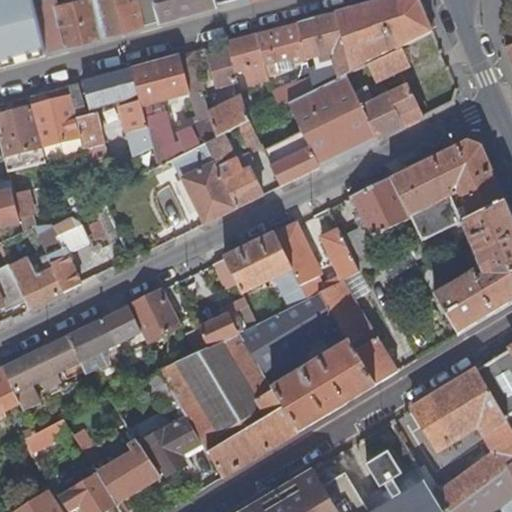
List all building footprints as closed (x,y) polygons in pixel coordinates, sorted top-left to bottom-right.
[(0,0),(0,49),(13,46),(14,51),(46,42),(35,0),(0,0)] [(35,0),(46,42),(48,50),(79,42),(103,35),(94,0),(35,0)] [(153,0),(94,0),(103,35),(134,27),(158,21),(153,0)] [(187,13),(216,5),(215,0),(153,0),(158,21),(187,13)] [(391,0),(367,7),(334,16),(350,75),(364,68),(361,54),(368,52),(365,42),(360,43),(358,37),(383,28),(395,53),(399,51),(432,35),(418,4),(411,0),(391,0)] [(316,21),(296,26),(306,62),(331,56),(335,73),(311,81),(314,93),(345,78),(350,75),(334,16),(316,21)] [(276,32),(256,37),(265,68),(288,62),(290,67),(306,62),(296,26),(276,32)] [(265,68),(256,37),(242,41),(225,46),(235,77),(244,74),(248,90),(270,84),(265,68)] [(16,59),(48,50),(46,42),(14,51),(16,59)] [(511,70),(511,45),(503,49),(511,70)] [(0,63),(16,59),(14,51),(13,46),(0,49),(0,63)] [(408,69),(399,51),(395,53),(367,67),(375,85),(408,69)] [(217,91),(236,85),(227,56),(208,62),(217,91)] [(131,71),(138,99),(140,104),(152,150),(158,170),(173,162),(177,160),(164,115),(160,117),(157,106),(189,97),(187,88),(200,85),(194,62),(181,65),(179,58),(155,64),(131,71)] [(104,78),(82,84),(89,111),(138,99),(131,71),(104,78)] [(288,106),(287,106),(301,135),(319,171),(348,157),(378,142),(354,95),(345,78),(314,93),(288,106)] [(314,93),(311,81),(273,95),(278,111),(287,106),(288,106),(314,93)] [(75,86),(69,88),(71,100),(81,140),(87,167),(107,162),(96,117),(87,119),(75,86)] [(378,142),(423,120),(407,87),(372,104),(365,89),(354,95),(378,142)] [(176,138),(184,157),(204,147),(222,138),(237,131),(249,124),(241,99),(208,115),(203,102),(192,106),(199,127),(176,138)] [(71,100),(31,111),(42,151),(81,140),(71,100)] [(152,150),(140,104),(119,109),(126,137),(142,133),(147,152),(152,150)] [(31,111),(0,119),(0,148),(7,175),(45,166),(42,151),(31,111)] [(260,146),(249,124),(237,131),(247,152),(260,146)] [(319,171),(301,135),(263,154),(281,190),(302,180),(319,171)] [(222,138),(204,147),(237,211),(263,198),(250,171),(241,175),(222,138)] [(422,245),(505,204),(487,161),(480,147),(467,143),(389,181),(410,223),(422,245)] [(184,157),(177,160),(173,162),(204,227),(237,211),(204,147),(184,157)] [(355,198),(351,200),(364,228),(341,240),(359,276),(374,269),(384,264),(373,241),(410,223),(389,181),(355,198)] [(27,194),(14,198),(20,222),(32,218),(33,218),(27,194)] [(12,195),(0,197),(0,230),(20,225),(12,195)] [(99,198),(95,200),(74,211),(80,222),(105,210),(99,198)] [(511,220),(505,204),(422,245),(408,252),(414,264),(466,239),(482,272),(475,275),(475,274),(442,293),(440,284),(432,270),(421,276),(458,337),(511,304),(511,220)] [(321,231),(339,225),(333,207),(315,213),(321,231)] [(32,218),(20,222),(24,235),(35,230),(32,218)] [(296,227),(274,237),(306,302),(318,296),(323,294),(316,280),(320,278),(296,227)] [(56,232),(39,240),(49,262),(65,296),(81,288),(67,256),(91,245),(83,228),(59,239),(56,232)] [(320,240),(342,284),(359,276),(341,240),(337,232),(320,240)] [(225,261),(237,287),(241,296),(276,280),(290,310),(306,302),(274,237),(249,250),(225,261)] [(225,261),(214,267),(226,292),(237,287),(225,261)] [(30,265),(12,274),(26,304),(30,313),(41,308),(54,301),(65,296),(49,262),(42,265),(47,275),(37,280),(30,265)] [(0,312),(3,310),(5,314),(26,304),(12,274),(8,268),(0,271),(0,312)] [(323,294),(318,296),(373,389),(396,375),(347,291),(358,285),(369,304),(388,294),(374,269),(359,276),(342,284),(323,294)] [(129,308),(136,321),(148,345),(179,330),(161,292),(154,296),(129,308)] [(245,332),(242,334),(238,336),(261,375),(322,338),(333,355),(272,393),(298,435),(340,409),(373,389),(318,296),(306,302),(290,310),(256,327),(245,332)] [(235,312),(245,332),(256,327),(246,306),(235,312)] [(221,318),(198,329),(208,350),(238,336),(242,334),(230,309),(220,314),(221,318)] [(99,322),(67,338),(80,364),(85,376),(105,366),(100,354),(115,347),(102,321),(99,322)] [(208,350),(198,329),(185,336),(195,357),(208,350)] [(195,357),(161,373),(159,375),(169,393),(186,420),(202,446),(223,480),(263,456),(298,435),(272,393),(261,375),(238,336),(208,350),(195,357)] [(3,370),(20,405),(24,413),(40,406),(32,388),(40,384),(44,393),(61,386),(57,376),(80,364),(67,338),(38,353),(3,370)] [(511,350),(475,373),(503,421),(511,416),(511,350)] [(161,373),(158,366),(151,370),(155,377),(159,375),(161,373)] [(0,415),(20,405),(3,370),(0,371),(0,415)] [(511,436),(503,421),(475,373),(433,398),(411,412),(437,454),(477,429),(494,456),(439,497),(434,500),(441,511),(453,511),(508,472),(511,468),(511,436)] [(159,375),(155,377),(147,380),(159,399),(169,393),(159,375)] [(119,394),(108,400),(133,438),(137,445),(140,443),(135,433),(141,429),(119,394)] [(73,417),(62,423),(69,435),(72,439),(82,432),(73,417)] [(180,459),(202,446),(186,420),(144,444),(166,479),(185,468),(180,459)] [(35,436),(23,441),(31,454),(69,435),(62,423),(35,436)] [(102,464),(82,432),(72,439),(96,477),(116,508),(118,511),(136,511),(129,500),(154,485),(154,483),(160,479),(137,445),(133,438),(124,444),(131,455),(103,472),(100,466),(102,464)] [(421,478),(415,468),(402,475),(389,455),(368,467),(381,488),(360,500),(366,511),(378,511),(424,483),(421,478)] [(337,511),(323,489),(313,472),(277,493),(245,511),(337,511)] [(511,479),(508,472),(453,511),(497,511),(500,510),(498,505),(511,498),(511,479)] [(441,511),(434,500),(424,483),(378,511),(366,511),(360,500),(344,475),(323,489),(337,511),(441,511)] [(425,476),(421,478),(424,483),(434,500),(439,497),(425,476)] [(60,500),(67,511),(75,511),(80,509),(81,511),(108,511),(116,508),(96,477),(60,500)] [(22,511),(57,511),(48,496),(22,511)] [(511,511),(511,498),(498,505),(500,510),(501,511),(511,511)]
